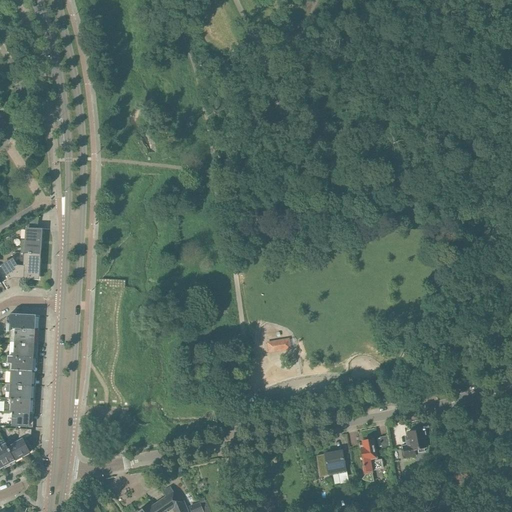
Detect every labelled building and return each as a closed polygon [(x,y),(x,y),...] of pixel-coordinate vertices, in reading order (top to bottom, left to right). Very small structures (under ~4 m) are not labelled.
[(22,246),(22,253),(39,254),(41,231),(27,230),(26,241),(24,240),(22,243),(22,246)] [(39,254),(22,253),(22,258),(14,262),(12,259),(0,266),(0,267),(0,278),(2,283),(12,277),(38,278),(39,254)] [(14,329),(33,329),(34,316),(12,314),(7,317),(7,324),(9,325),(9,332),(14,329)] [(13,343),(32,344),(33,329),(14,329),(13,343)] [(269,353),(291,349),(289,339),(267,342),(269,353)] [(9,356),(32,357),(32,344),(13,343),(10,343),(9,356)] [(11,371),(31,371),(32,357),(9,356),(7,356),(7,364),(11,365),(11,371)] [(9,384),(30,385),(31,371),(11,371),(10,370),(10,381),(9,384)] [(9,399),(29,400),(30,385),(9,384),(9,399)] [(12,413),(28,414),(29,400),(9,399),(1,399),(1,402),(4,402),(4,412),(9,412),(9,413),(12,413)] [(28,414),(12,413),(11,427),(28,428),(28,414)] [(423,430),(421,428),(417,428),(416,430),(408,432),(409,437),(406,437),(408,446),(404,446),(407,459),(419,456),(418,450),(426,448),(423,439),(426,438),(424,429),(423,430)] [(8,447),(15,461),(30,453),(30,452),(33,451),(29,445),(28,445),(25,439),(31,436),(31,429),(20,429),(19,442),(8,447)] [(382,451),(391,449),(389,436),(380,438),(382,451)] [(377,460),(376,459),(377,459),(373,439),(363,441),(364,445),(360,446),(365,473),(383,469),(382,459),(377,460)] [(0,447),(0,461),(3,468),(5,467),(6,468),(11,466),(10,464),(15,461),(8,447),(6,444),(0,447)] [(346,472),(342,451),(338,452),(338,451),(333,452),(333,453),(324,454),(324,455),(317,456),(320,477),(346,472)] [(354,475),(347,476),(350,489),(357,488),(354,475)] [(187,511),(183,502),(181,502),(174,492),(166,498),(158,503),(150,508),(152,511),(167,511),(172,509),(173,511),(187,511)] [(376,500),(367,505),(370,510),(379,505),(376,500)]
